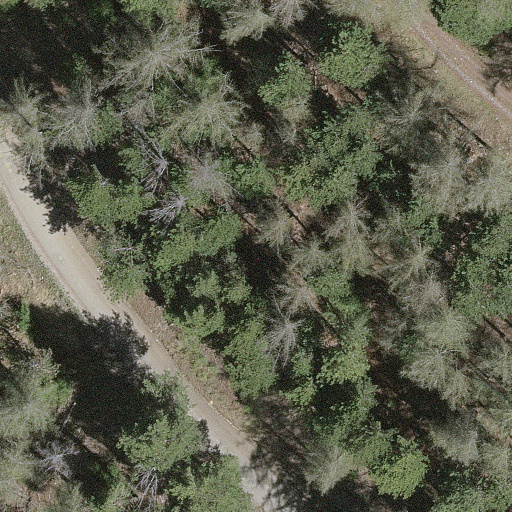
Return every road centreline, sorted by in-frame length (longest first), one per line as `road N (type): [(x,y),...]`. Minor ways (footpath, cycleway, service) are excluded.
road 1 (track): [(284,511),(78,285),(0,124)]
road 2 (track): [(511,123),(387,0)]
